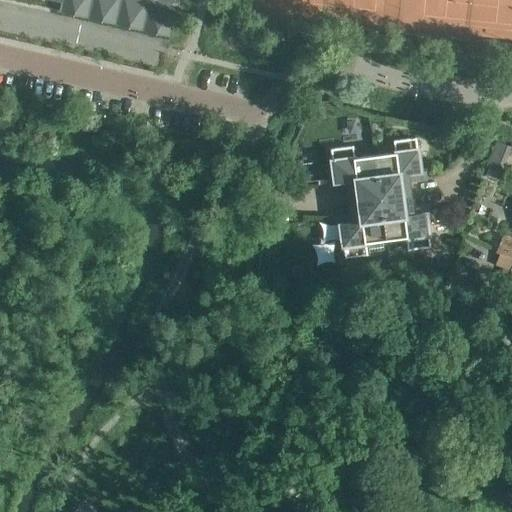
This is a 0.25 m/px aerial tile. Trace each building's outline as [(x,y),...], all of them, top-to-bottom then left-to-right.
[(54,0),(61,2),(59,10),(171,36),(179,2),(174,1),(173,0),(54,0)] [(353,145),(331,148),(335,183),(329,184),(330,192),(348,190),(351,213),(333,215),(334,224),(340,223),(345,257),(367,255),(386,252),(384,240),(406,237),(408,249),(430,246),(425,212),(431,211),(430,202),(412,205),(409,182),(427,180),(426,171),(420,172),(416,137),(393,140),(395,152),(354,157),(353,145)] [(495,142),(488,163),(503,168),(511,146),(495,142)] [(278,225),(264,226),(266,240),(280,239),(278,225)] [(511,238),(504,235),(497,252),(500,253),(511,257),(511,238)] [(509,271),(511,264),(511,257),(500,253),(495,265),(509,271)] [(301,265),(290,266),(291,277),(302,276),(301,265)]
